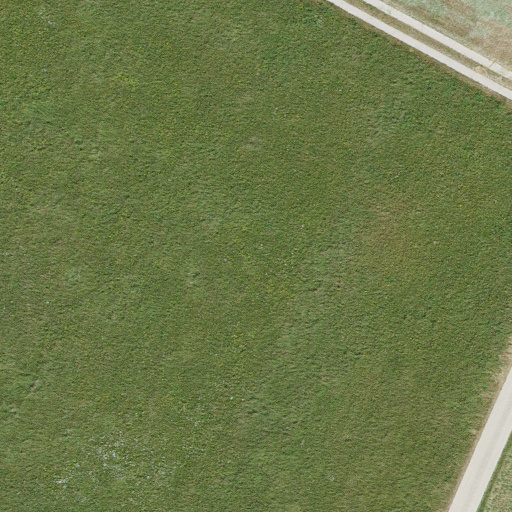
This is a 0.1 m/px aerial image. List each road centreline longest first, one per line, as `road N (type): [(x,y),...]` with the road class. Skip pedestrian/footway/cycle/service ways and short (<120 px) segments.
road 1 (track): [(350,0),(511,88)]
road 2 (track): [(511,401),(465,511)]
